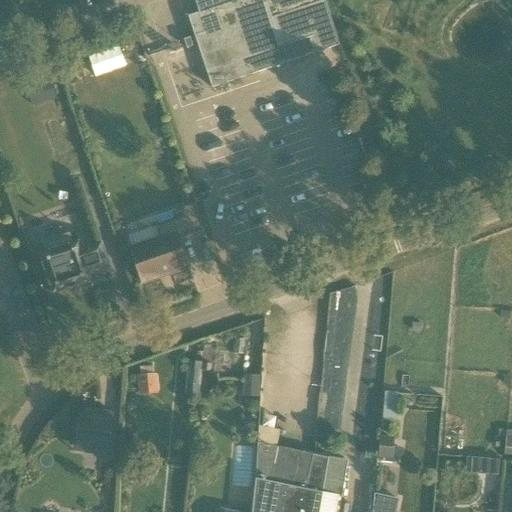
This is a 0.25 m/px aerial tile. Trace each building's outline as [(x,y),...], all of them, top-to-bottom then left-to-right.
[(212,88),(318,53),(339,45),(324,0),(323,0),(279,15),(289,44),(285,46),(288,55),(284,56),(265,0),(237,0),(199,13),(205,33),(194,36),(212,88)] [(307,0),(274,0),(277,10),(307,0)] [(184,40),(187,49),(193,47),(190,38),(184,40)] [(50,81),(38,84),(44,102),(56,98),(50,81)] [(69,121),(46,128),(58,162),(80,155),(69,121)] [(130,249),(142,284),(160,278),(160,276),(171,273),(171,274),(189,268),(179,238),(188,234),(189,235),(204,230),(195,204),(180,209),(182,217),(155,227),(159,239),(130,249)] [(47,253),(40,255),(53,294),(91,281),(89,275),(109,268),(101,243),(81,250),(78,242),(71,245),(68,236),(44,244),(47,253)] [(202,367),(212,368),(212,360),(203,359),(188,358),(185,397),(199,398),(202,367)] [(137,374),(140,395),(158,393),(156,372),(137,374)] [(244,375),(243,396),(259,397),(260,376),(244,375)] [(385,392),(382,421),(387,421),(396,422),(398,393),(385,392)] [(88,408),(80,415),(73,452),(106,458),(111,424),(113,412),(88,408)] [(251,415),(242,419),(248,433),(256,429),(251,415)] [(380,435),(378,457),(392,458),(394,436),(380,435)] [(318,511),(328,457),(312,453),(306,489),(271,482),(277,447),(258,444),(255,479),(251,511),(318,511)] [(482,459),(480,474),(498,476),(499,461),(482,459)] [(335,511),(339,495),(342,496),(347,464),(328,460),(319,511),(335,511)] [(122,468),(121,475),(124,481),(131,483),(137,479),(139,472),(135,466),(128,464),(122,468)] [(511,511),(511,479),(506,479),(503,511),(511,511)] [(373,511),(372,511),(396,511),(399,499),(375,494),(373,511)]
